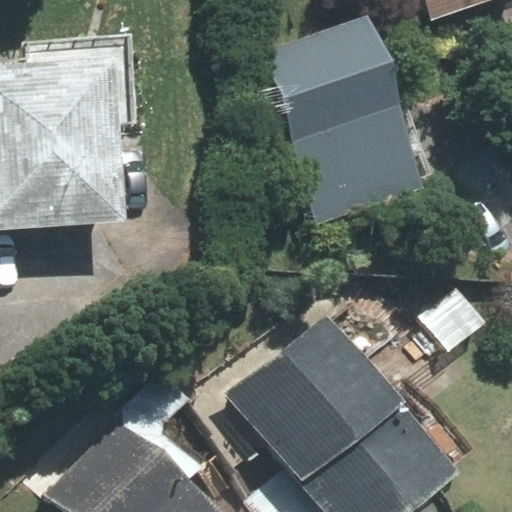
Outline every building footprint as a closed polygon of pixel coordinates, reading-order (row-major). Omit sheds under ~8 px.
[(511,4),(511,0),(413,0),(426,36),(511,4)] [(298,231),(412,200),(362,20),(248,51),(298,231)] [(0,241),(108,235),(96,56),(0,62),(0,241)] [(305,511),(408,511),(446,484),(324,320),(220,397),(305,511)] [(60,511),(202,511),(181,489),(193,478),(153,435),(180,410),(159,388),(45,495),(60,511)]
